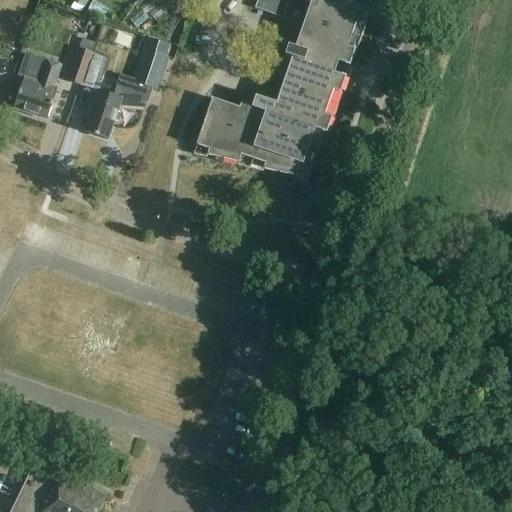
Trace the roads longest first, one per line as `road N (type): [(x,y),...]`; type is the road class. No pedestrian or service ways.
road 1 (residential): [(329,282),(88,198),(0,146)]
road 2 (residential): [(329,282),(425,0)]
road 3 (residential): [(256,511),(329,282)]
road 4 (residential): [(230,23),(213,66),(242,83),(255,85),(271,65),(272,46),(260,34)]
